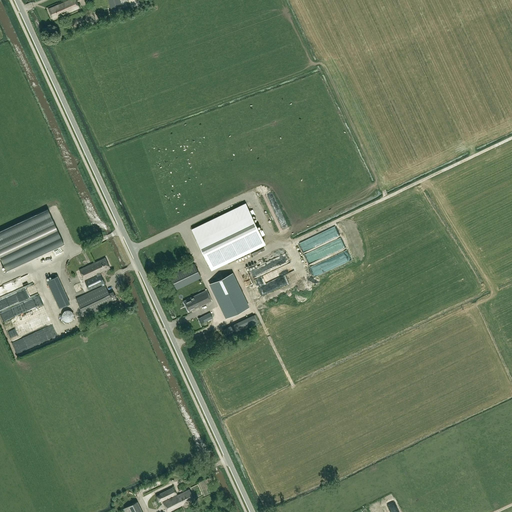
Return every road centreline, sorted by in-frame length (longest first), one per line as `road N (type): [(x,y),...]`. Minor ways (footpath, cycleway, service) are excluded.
road 1 (unclassified): [(252,511),(17,0)]
road 2 (track): [(206,280),(511,138)]
